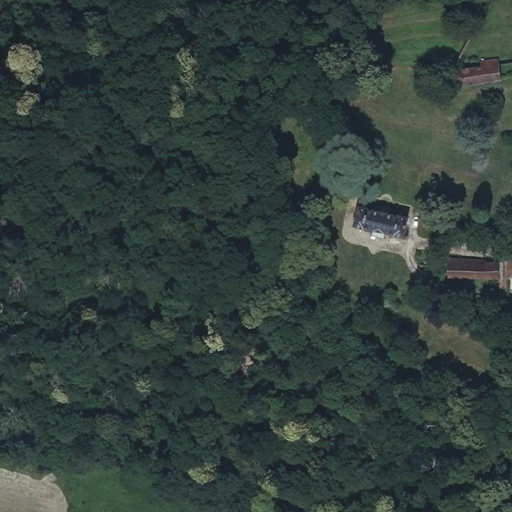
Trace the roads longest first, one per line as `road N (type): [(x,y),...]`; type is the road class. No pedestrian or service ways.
road 1 (track): [(379,511),(318,443),(265,418),(150,399),(0,393)]
road 2 (track): [(0,414),(134,465)]
